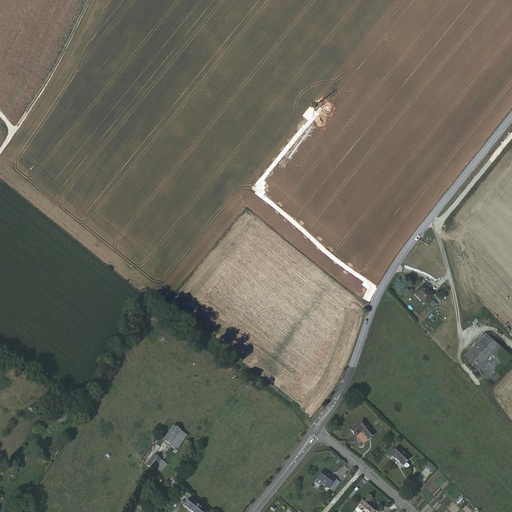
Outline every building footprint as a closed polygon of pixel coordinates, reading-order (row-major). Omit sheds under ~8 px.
[(430,298),(421,287),(411,296),(421,307),(430,298)] [(492,386),(498,379),(495,377),(511,360),(486,336),(464,359),(492,386)] [(33,406),(31,410),(39,415),(41,411),(33,406)] [(64,412),(58,418),(63,423),(69,418),(64,412)] [(367,433),(373,442),(378,438),(366,424),(353,434),(358,440),(364,435),(367,433)] [(173,426),(163,440),(170,444),(179,430),(173,426)] [(372,444),(373,442),(367,433),(364,435),(372,444)] [(166,448),(159,443),(142,468),(149,473),(156,463),(155,462),(166,448)] [(400,454),(396,458),(408,470),(414,462),(403,451),(400,454)] [(430,462),(425,467),(431,474),(436,469),(430,462)] [(169,475),(175,467),(172,465),(165,472),(169,475)] [(328,487),(330,485),(330,484),(326,480),(325,481),(318,475),(311,482),(312,483),(309,485),(309,487),(313,490),(315,489),(316,487),(319,489),(318,490),(322,494),(323,493),(326,497),(332,490),(328,487)] [(472,511),(436,478),(413,504),(420,511),(472,511)] [(371,511),(373,511),(369,508),(368,509),(364,506),(368,502),(363,497),(354,507),(359,511),(371,511)] [(192,508),(184,502),(179,508),(184,511),(195,511),(196,511),(193,507),(192,508)]
